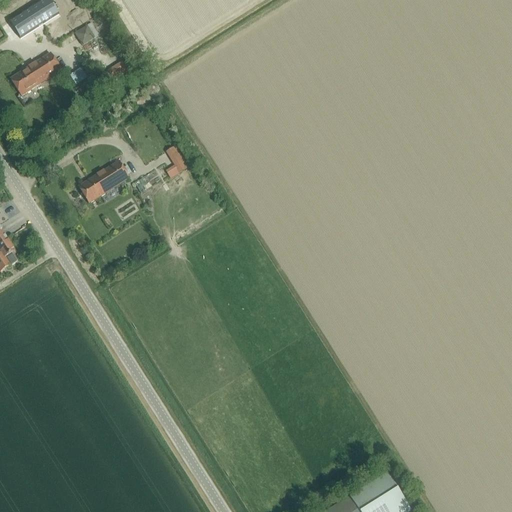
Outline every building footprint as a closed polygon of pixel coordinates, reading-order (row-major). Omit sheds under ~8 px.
[(52,0),(18,22),(27,38),(67,13),(58,0),(52,0)] [(21,96),(61,71),(50,54),(10,79),(21,96)] [(106,85),(127,72),(121,62),(100,75),(106,85)] [(179,174),(189,168),(175,147),(165,153),(179,174)] [(89,204),(129,179),(118,162),(78,188),(89,204)] [(6,239),(0,242),(0,252),(1,254),(0,253),(0,272),(0,273),(17,262),(12,254),(15,252),(6,239)] [(410,511),(387,474),(326,511),(410,511)]
